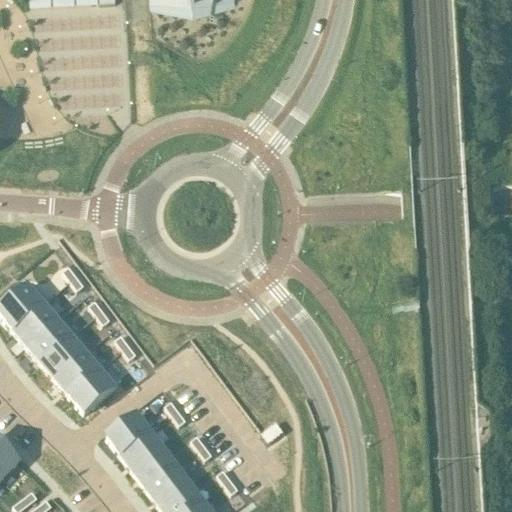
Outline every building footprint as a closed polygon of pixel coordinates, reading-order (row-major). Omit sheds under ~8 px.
[(64,0),(48,0),(56,8),(64,0)] [(114,7),(113,0),(97,0),(98,8),(114,7)] [(151,0),(151,5),(194,11),(236,1),(236,0),(151,0)] [(68,273),(61,278),(68,287),(75,282),(68,273)] [(75,282),(68,287),(76,297),(82,292),(75,282)] [(31,288),(0,314),(0,322),(11,336),(45,308),(47,307),(31,288)] [(94,307),(87,312),(94,322),(101,317),(94,307)] [(45,308),(11,336),(25,352),(59,324),(58,323),(45,308)] [(101,317),(94,322),(102,331),(108,326),(101,317)] [(59,324),(25,352),(39,369),(74,339),(60,322),(58,323),(59,324)] [(74,339),(39,369),(53,385),(88,355),(74,339)] [(120,342),(113,347),(121,356),(127,351),(120,342)] [(127,351),(121,356),(128,366),(134,361),(127,351)] [(88,355),(53,385),(67,402),(101,373),(101,374),(103,373),(88,355)] [(101,373),(67,402),(83,420),(116,392),(101,374),(101,373)] [(169,408),(163,413),(170,422),(177,417),(169,408)] [(177,417),(170,422),(178,432),(184,427),(177,417)] [(134,421),(105,443),(118,461),(147,439),(134,421)] [(274,428),(259,440),(266,449),(282,438),(274,428)] [(147,439),(118,461),(132,478),(161,456),(147,439)] [(196,442),(189,447),(196,457),(203,452),(196,442)] [(0,452),(0,483),(1,484),(16,468),(0,452)] [(203,452),(196,457),(204,466),(210,461),(203,452)] [(161,456),(132,478),(145,496),(174,474),(161,456)] [(174,474),(145,496),(157,511),(159,511),(187,491),(174,474)] [(222,477),(215,481),(222,491),(229,486),(222,477)] [(229,486),(222,491),(230,501),(236,496),(229,486)] [(187,491),(159,511),(195,511),(200,509),(187,491)] [(31,498),(21,505),(26,511),(36,504),(31,498)]
